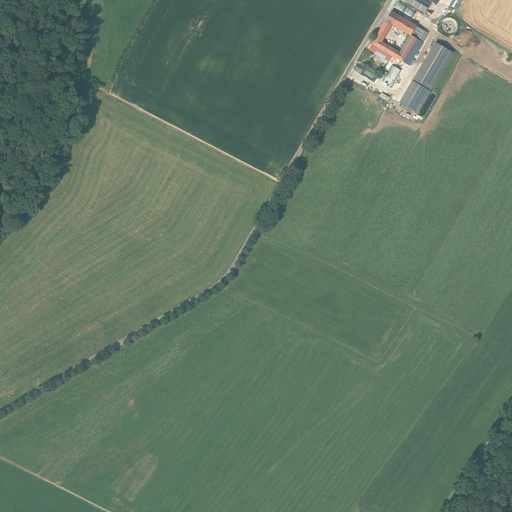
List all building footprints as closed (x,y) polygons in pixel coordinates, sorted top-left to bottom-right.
[(430,4),(423,0),(403,0),(408,2),(425,13),(430,4)] [(375,49),(376,50),(386,57),(387,56),(388,56),(389,54),(403,62),(409,65),(423,42),(422,42),(428,33),(391,11),(375,38),(381,42),(391,25),(409,36),(399,53),(384,44),(381,49),(376,46),(375,49)] [(456,26),(457,25),(456,23),(456,22),(455,20),(454,19),(453,18),(452,17),(451,17),(449,16),(448,16),(446,16),(445,17),(444,17),(442,18),(441,19),(440,20),(440,22),(439,23),(439,25),(439,26),(440,28),(440,29),(441,30),(442,31),(444,32),(445,33),(446,33),(448,33),(449,33),(451,33),(452,32),(453,31),(454,30),(455,29),(456,28),(456,26)] [(384,44),(381,42),(375,38),(372,44),(376,46),(381,49),(384,44)] [(412,80),(412,81),(430,91),(429,91),(430,92),(453,53),(435,42),(412,80)] [(392,87),(395,82),(394,81),(401,70),(393,66),(388,73),(387,72),(382,81),(389,86),(390,86),(392,87)] [(399,102),(417,112),(429,91),(430,91),(412,81),(412,80),(399,102)]
